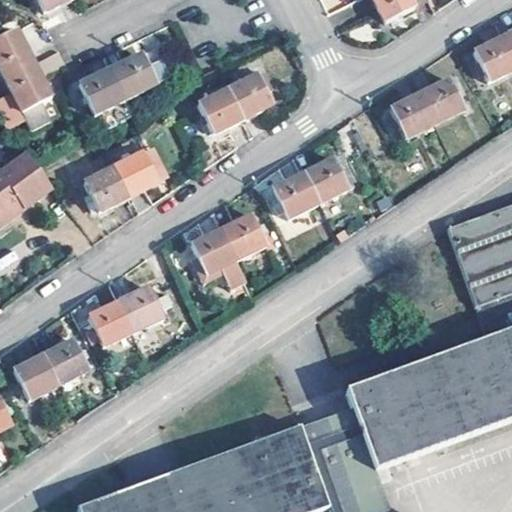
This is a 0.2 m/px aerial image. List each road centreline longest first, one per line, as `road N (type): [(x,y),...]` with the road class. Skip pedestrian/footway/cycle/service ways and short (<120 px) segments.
road 1 (residential): [(347,97),(0,341)]
road 2 (residential): [(347,97),(491,0)]
